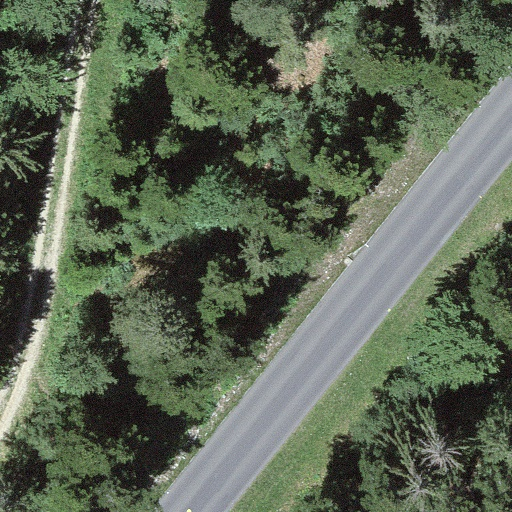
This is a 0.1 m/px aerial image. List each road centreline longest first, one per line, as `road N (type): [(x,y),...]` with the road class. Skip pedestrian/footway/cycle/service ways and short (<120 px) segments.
road 1 (tertiary): [(196,511),(511,127)]
road 2 (track): [(0,423),(92,0)]
